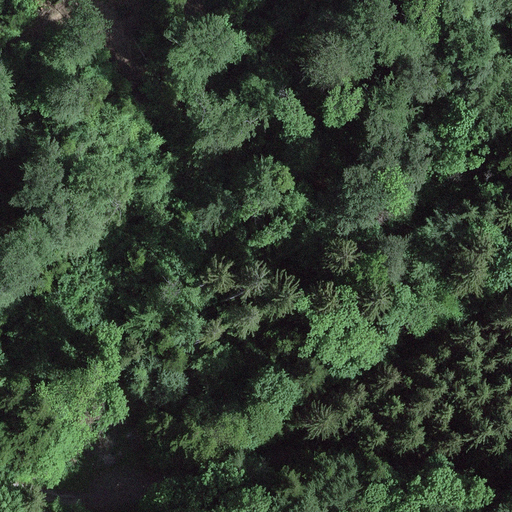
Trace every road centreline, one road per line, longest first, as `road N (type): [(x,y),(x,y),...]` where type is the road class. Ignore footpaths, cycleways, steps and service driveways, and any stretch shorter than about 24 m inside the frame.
road 1 (track): [(206,469),(260,425),(417,342),(511,272)]
road 2 (track): [(206,469),(267,456),(362,457),(511,481)]
road 3 (track): [(0,481),(103,486),(206,469)]
